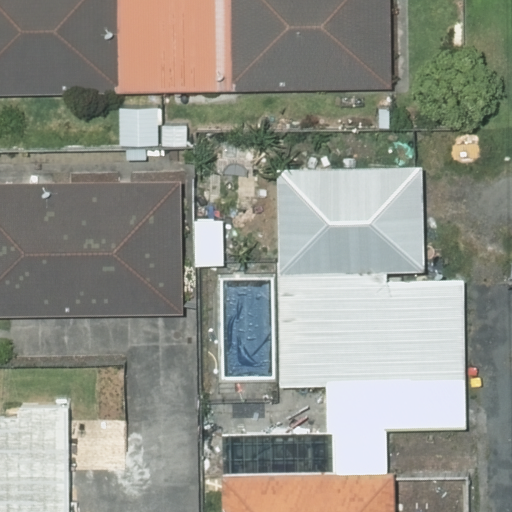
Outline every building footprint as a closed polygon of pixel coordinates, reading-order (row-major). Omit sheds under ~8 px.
[(167,0),(0,0),(0,87),(168,86),(167,0)] [(168,0),(169,85),(387,82),(385,0),(168,0)] [(115,101),(116,140),(155,140),(155,102),(115,101)] [(389,124),(389,103),(376,104),(376,124),(389,124)] [(184,118),(159,118),(159,140),(183,141),(184,118)] [(385,465),(384,425),(463,423),(459,272),(386,274),(385,265),(423,264),(421,158),(273,162),(277,381),(322,379),(323,426),(199,427),(199,469),(385,465)] [(193,173),(194,257),(223,257),(223,214),(214,214),(213,173),(193,173)] [(178,175),(0,176),(0,309),(179,308),(178,175)] [(67,511),(66,400),(13,401),(13,415),(0,415),(0,511),(67,511)] [(382,467),(218,470),(218,511),(391,511),(390,467),(382,467)]
